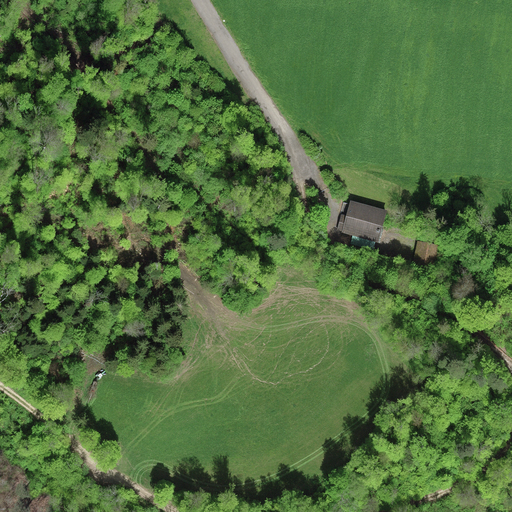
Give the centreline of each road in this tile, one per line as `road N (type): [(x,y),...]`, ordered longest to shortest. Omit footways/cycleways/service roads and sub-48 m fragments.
road 1 (track): [(511,368),(469,329),(328,264),(300,210),(300,168)]
road 2 (track): [(2,0),(39,28),(206,201)]
road 3 (track): [(0,380),(155,511)]
road 4 (track): [(384,511),(486,470),(511,441)]
